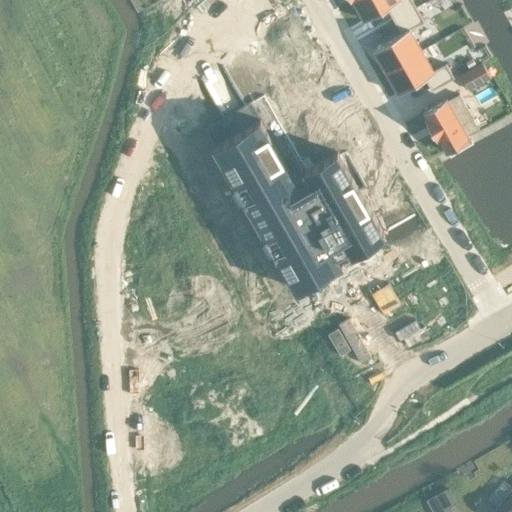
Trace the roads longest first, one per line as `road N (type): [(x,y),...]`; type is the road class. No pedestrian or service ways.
road 1 (tertiary): [(399,395),(197,511)]
road 2 (residential): [(414,167),(318,0)]
road 3 (tertiary): [(399,395),(367,451),(264,511)]
road 4 (tertiary): [(511,313),(417,367),(399,395)]
